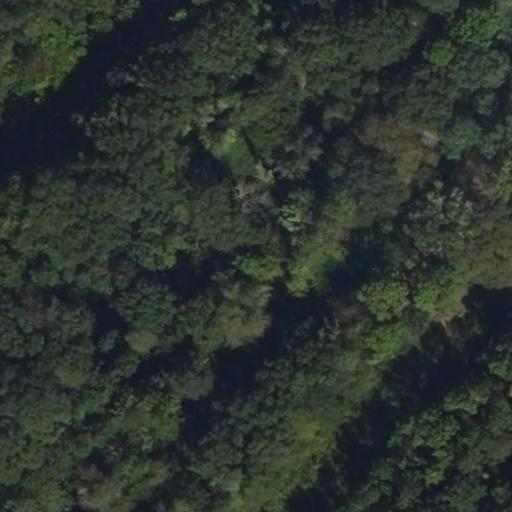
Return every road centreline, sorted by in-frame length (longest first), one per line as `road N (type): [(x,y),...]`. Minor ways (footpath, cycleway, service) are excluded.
road 1 (track): [(234,0),(218,103),(182,174),(107,271),(60,311),(51,362),(140,511)]
road 2 (track): [(49,511),(51,362)]
